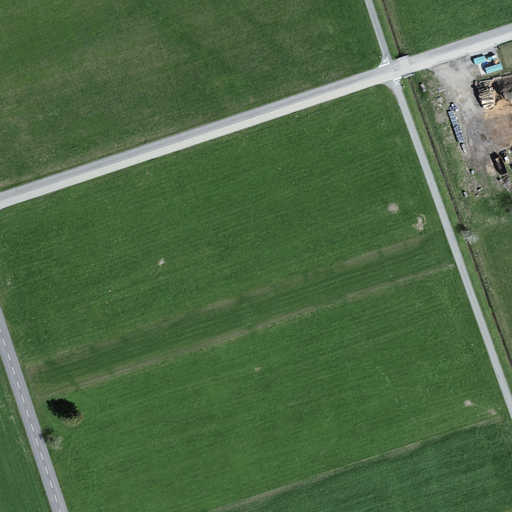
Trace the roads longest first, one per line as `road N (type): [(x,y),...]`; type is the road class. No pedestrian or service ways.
road 1 (unclassified): [(391,71),(0,201)]
road 2 (unclassified): [(511,406),(391,71)]
road 3 (tertiary): [(0,327),(61,511)]
road 4 (unclassified): [(511,32),(391,71)]
